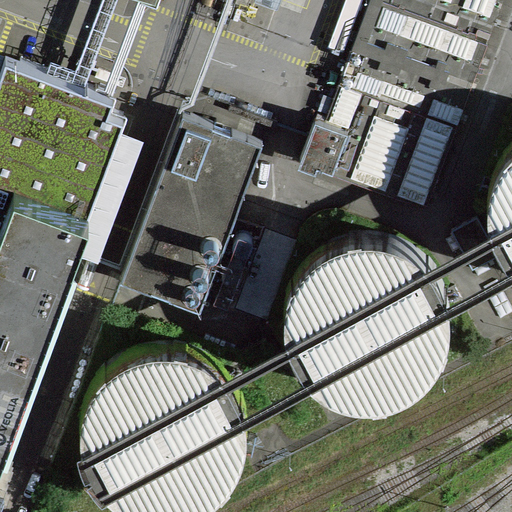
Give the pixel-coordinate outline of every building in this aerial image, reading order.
[(319,0),(220,0),(217,9),(305,40),(319,0)] [(326,114),(317,111),(316,115),(315,115),(300,155),(427,203),(463,108),(487,44),(503,0),(368,0),(338,82),(326,114)] [(0,441),(2,436),(72,248),(118,126),(124,111),(108,105),(113,91),(84,80),(47,66),(5,50),(0,66),(0,441)] [(262,138),(183,108),(120,275),(200,305),(262,138)] [(511,258),(511,144),(504,152),(494,170),(489,190),(488,210),(493,231),(503,249),(511,258)] [(451,228),(472,267),(498,253),(477,214),(451,228)] [(385,391),(404,385),(421,373),(435,358),(445,339),(449,318),(449,297),(443,277),(432,259),(416,245),(398,235),(378,229),(359,229),(341,233),(324,241),(310,252),(298,266),(290,282),(285,300),(285,320),(290,339),(299,357),(311,372),(328,383),(346,390),(365,393),(385,391)] [(175,502),(194,497),(212,487),(227,473),(238,456),(244,437),(246,417),(242,397),(234,378),(221,362),(205,350),(187,342),(168,338),(148,340),(129,346),(113,356),(99,369),(88,386),(82,405),(81,424),(84,444),(92,462),(103,477),(119,490),(136,499),(156,503),(175,502)]
